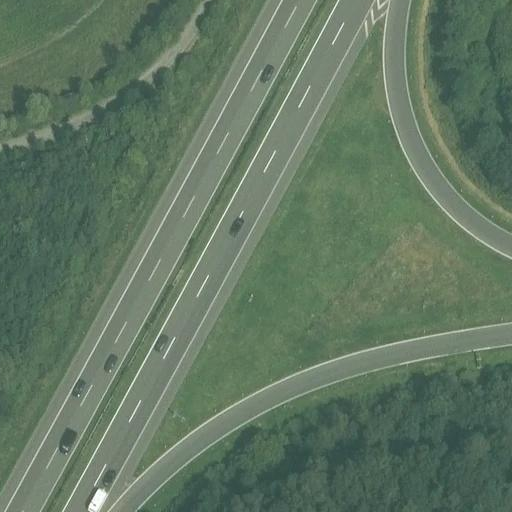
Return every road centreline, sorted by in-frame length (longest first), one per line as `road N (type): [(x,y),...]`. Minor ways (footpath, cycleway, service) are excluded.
road 1 (motorway): [(297,0),(20,511)]
road 2 (motorway): [(87,511),(359,0)]
road 3 (motorway): [(127,511),(196,446),(265,402),(333,376),(511,339)]
road 4 (motorway): [(511,247),(447,200),(415,152),(398,97),(403,0)]
road 5 (track): [(211,0),(184,41),(97,122),(0,154)]
